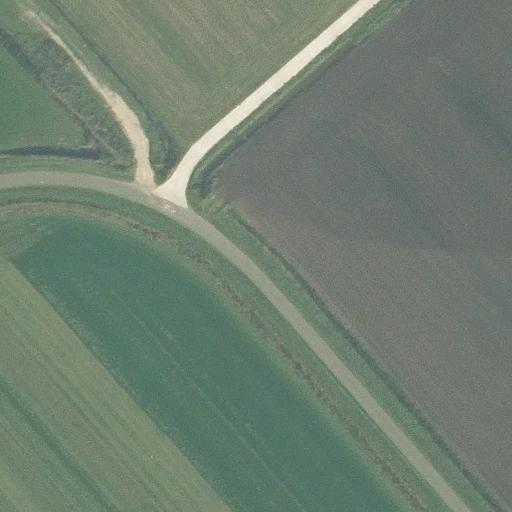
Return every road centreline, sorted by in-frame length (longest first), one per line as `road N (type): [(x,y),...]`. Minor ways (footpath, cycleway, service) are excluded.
road 1 (unclassified): [(0,177),(85,175),(171,206),(249,268),(469,511)]
road 2 (track): [(171,206),(209,142),(370,0)]
road 3 (track): [(137,194),(141,157),(124,118),(14,0)]
